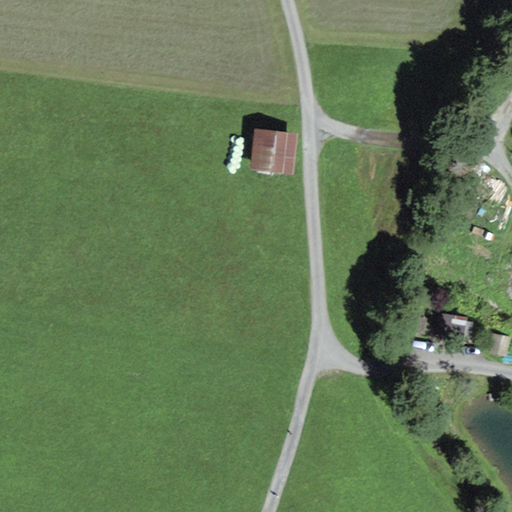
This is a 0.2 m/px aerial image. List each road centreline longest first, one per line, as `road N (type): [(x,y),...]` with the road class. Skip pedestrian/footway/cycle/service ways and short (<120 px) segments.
road 1 (residential): [(267,511),(309,377),(318,311),(304,81),(285,0)]
road 2 (track): [(313,358),(511,376)]
